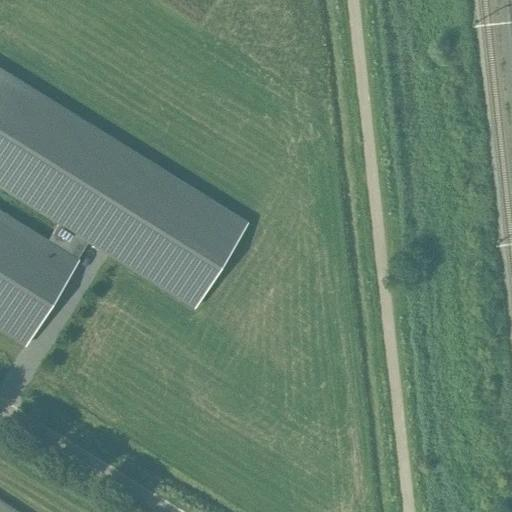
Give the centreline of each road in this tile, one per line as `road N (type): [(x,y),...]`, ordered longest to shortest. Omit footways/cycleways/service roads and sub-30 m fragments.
road 1 (unclassified): [(409,511),(351,0)]
road 2 (unclassified): [(174,511),(0,400)]
